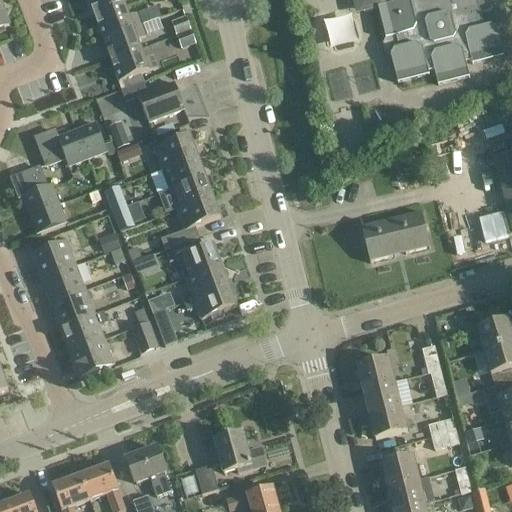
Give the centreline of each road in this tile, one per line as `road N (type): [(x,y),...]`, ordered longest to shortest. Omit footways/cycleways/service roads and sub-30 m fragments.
road 1 (tertiary): [(307,336),(223,0)]
road 2 (residential): [(64,421),(307,336)]
road 3 (residential): [(511,274),(307,336)]
road 4 (residential): [(0,250),(64,421)]
road 5 (tertiary): [(351,511),(307,336)]
road 6 (residential): [(30,0),(42,49),(0,111)]
